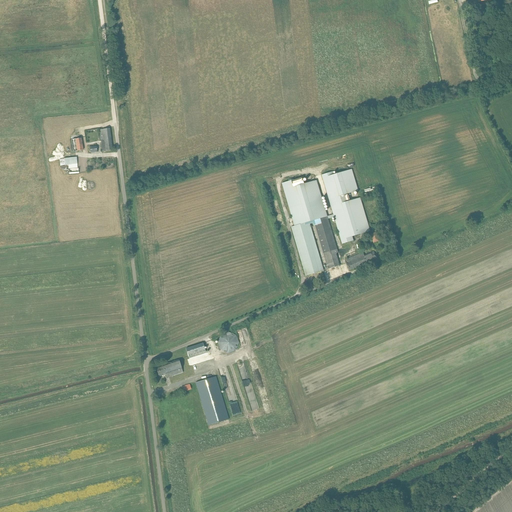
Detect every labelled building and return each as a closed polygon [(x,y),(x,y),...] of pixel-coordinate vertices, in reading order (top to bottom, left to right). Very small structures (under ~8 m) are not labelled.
[(110,128),(105,129),(99,130),(101,143),(102,151),(112,150),(110,128)] [(81,138),(71,140),(73,151),(83,150),(82,144),(81,138)] [(333,172),(322,175),(333,215),(327,216),(328,219),(334,217),(342,244),(354,241),(352,236),(370,231),(360,198),(346,202),(346,201),(350,200),(348,195),(344,196),(344,195),(358,191),(352,169),(334,175),(333,172)] [(302,177),(282,183),(294,226),(292,227),(306,276),(323,271),(310,224),(315,223),(328,269),(340,266),(335,250),(337,249),(329,224),(328,219),(327,216),(317,182),(305,186),(302,177)] [(371,234),(373,243),(380,241),(379,239),(382,238),(380,231),(371,234)] [(345,260),(347,266),(349,270),(377,258),(374,251),(364,255),(363,252),(345,260)] [(226,352),(229,352),(232,352),(234,350),(236,348),(237,346),(238,343),(238,340),(237,338),(235,336),(233,334),(230,333),(227,333),(224,334),(222,335),(220,337),(219,340),(218,342),(219,345),(220,348),(221,350),(224,351),(226,352)] [(206,353),(203,343),(186,349),(189,358),(206,353)] [(179,360),(156,367),(159,376),(166,374),(167,378),(172,376),(173,376),(183,372),(183,371),(182,369),(179,360)] [(196,382),(198,391),(208,425),(229,419),(216,376),(196,382)]
